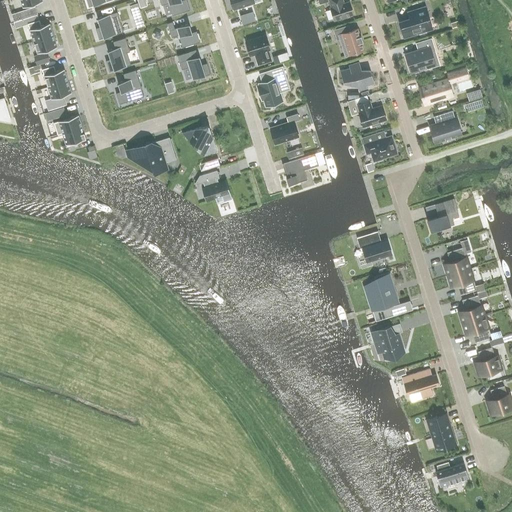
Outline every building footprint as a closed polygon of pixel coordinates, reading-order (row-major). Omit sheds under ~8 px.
[(159,0),(161,5),(163,5),(168,3),(171,14),(172,15),(190,10),(186,0),(182,0),(181,0),(159,0)] [(230,0),(233,9),(254,3),(253,0),(230,0)] [(342,4),(341,0),(328,0),(331,7),(330,8),(334,20),(352,14),(348,2),(342,4)] [(135,20),(142,18),(138,5),(131,7),(135,20)] [(34,7),(21,11),(23,19),(37,14),(34,7)] [(428,30),(425,19),(428,18),(425,7),(410,12),(412,18),(399,22),(404,38),(419,33),(419,35),(427,32),(426,31),(432,29),(431,28),(428,30)] [(100,27),(95,28),(99,39),(123,32),(117,12),(97,18),(100,27)] [(243,24),(254,20),(252,12),(240,16),(243,24)] [(37,15),(23,20),(24,24),(27,23),(39,20),(37,15)] [(33,41),(53,35),(49,23),(41,26),(39,20),(27,23),(33,41)] [(172,22),(167,23),(171,37),(178,35),(182,47),(200,42),(196,31),(192,32),(189,24),(174,28),(172,22)] [(350,31),(349,25),(333,30),(336,40),(343,38),(349,55),(364,50),(361,42),(362,42),(363,42),(361,36),(360,36),(359,36),(357,29),(350,31)] [(53,35),(33,41),(37,53),(57,47),(53,35)] [(265,35),(246,41),(250,56),(255,54),(258,64),(271,60),(267,50),(269,50),(265,35)] [(110,59),(105,60),(109,72),(130,65),(126,53),(129,52),(125,38),(113,41),(115,48),(107,51),(110,59)] [(424,70),(435,66),(431,52),(435,50),(431,38),(415,43),(418,51),(405,55),(411,72),(423,68),(424,70)] [(46,52),(34,56),(37,64),(48,61),(46,52)] [(189,52),(177,55),(181,69),(183,69),(188,67),(192,78),(192,80),(210,74),(206,63),(202,65),(199,56),(197,57),(192,58),(190,52),(189,52)] [(281,54),(274,56),(276,63),(283,61),(281,54)] [(366,86),(374,83),(370,70),(361,70),(358,61),(348,65),(349,68),(339,71),(344,84),(357,84),(359,91),(367,88),(366,86)] [(260,85),(257,86),(259,91),(259,92),(260,94),(262,99),(264,99),(266,106),(273,104),(275,104),(275,103),(279,102),(280,102),(282,101),(281,100),(279,93),(279,91),(281,90),(279,81),(287,79),(283,66),(270,70),(272,77),(265,79),(265,81),(261,83),(259,83),(260,85)] [(467,78),(464,68),(465,68),(465,67),(446,73),(447,74),(448,74),(449,79),(420,88),(422,94),(422,96),(425,105),(424,106),(424,107),(435,103),(435,102),(442,99),(442,101),(454,97),(454,96),(452,97),(448,84),(467,78)] [(64,69),(44,75),(47,87),(68,81),(64,69)] [(120,92),(116,93),(119,104),(144,96),(135,70),(123,74),(125,80),(117,83),(120,92)] [(68,81),(47,87),(51,99),(71,93),(68,81)] [(482,96),(480,88),(466,93),(468,101),(482,96)] [(367,96),(354,100),(356,105),(357,105),(368,101),(367,96)] [(0,118),(9,119),(2,99),(0,99),(0,118)] [(372,108),(369,101),(368,101),(357,105),(359,112),(358,113),(363,127),(371,124),(372,127),(380,124),(379,122),(386,120),(381,105),(372,108)] [(63,107),(54,110),(56,116),(65,113),(63,107)] [(455,119),(452,110),(433,116),(435,123),(429,125),(434,142),(444,139),(445,140),(451,138),(451,137),(460,133),(456,119),(455,119)] [(288,123),(270,128),(275,144),(298,136),(294,122),(299,120),(297,113),(286,117),(288,123)] [(57,135),(61,133),(82,126),(78,115),(53,123),(57,135)] [(204,155),(203,155),(204,155),(217,151),(208,125),(181,133),(189,141),(191,138),(199,142),(204,155)] [(61,133),(65,145),(86,138),(82,126),(61,133)] [(378,140),(376,133),(361,138),(366,153),(371,152),(372,156),(371,156),(373,162),(382,159),(382,158),(396,153),(391,136),(378,140)] [(176,159),(169,137),(127,150),(129,157),(140,161),(148,158),(151,165),(151,166),(151,167),(152,167),(152,168),(153,169),(154,169),(155,170),(156,170),(157,171),(158,171),(159,171),(161,170),(167,168),(165,163),(176,159)] [(304,170),(318,165),(315,153),(282,163),(282,164),(283,164),(287,174),(285,175),(286,178),(288,185),(289,185),(307,179),(304,170)] [(207,168),(201,170),(201,171),(220,165),(217,158),(205,162),(207,168)] [(221,196),(223,201),(232,199),(226,179),(218,182),(217,178),(219,178),(216,170),(199,176),(195,182),(196,185),(203,183),(204,186),(201,187),(206,201),(221,196)] [(427,219),(431,232),(450,226),(446,213),(457,209),(453,198),(434,204),(438,215),(427,219)] [(360,248),(362,247),(367,262),(391,254),(387,239),(379,241),(378,239),(380,238),(377,231),(356,238),(360,248)] [(448,275),(469,269),(466,257),(465,257),(462,247),(447,252),(449,259),(451,258),(452,261),(444,264),(448,275)] [(469,269),(448,275),(451,287),(459,284),(460,287),(458,288),(460,295),(476,290),(473,280),(469,269)] [(375,283),(364,286),(371,309),(377,307),(377,308),(397,302),(394,292),(390,294),(388,288),(392,287),(388,274),(374,279),(375,283)] [(459,312),(463,323),(484,316),(480,305),(479,305),(476,296),(462,300),(464,307),(466,306),(467,309),(459,312)] [(381,319),(388,317),(385,308),(378,311),(381,319)] [(488,328),(484,316),(463,323),(466,334),(474,332),(475,335),(473,336),(475,342),(489,338),(486,328),(488,328)] [(380,342),(382,351),(385,358),(395,359),(398,356),(397,353),(403,351),(398,333),(392,335),(389,327),(389,326),(372,332),(375,343),(380,342)] [(483,360),(475,363),(479,375),(488,372),(490,378),(501,375),(499,368),(500,368),(497,356),(495,357),(492,347),(478,351),(480,358),(482,358),(483,360)] [(397,376),(406,374),(404,368),(395,371),(397,376)] [(436,374),(431,376),(429,369),(430,369),(429,368),(401,377),(401,378),(402,377),(407,394),(407,395),(420,391),(422,398),(422,399),(433,395),(433,394),(432,395),(430,388),(439,385),(439,384),(438,385),(435,375),(436,375),(436,374)] [(494,396),(495,399),(487,401),(491,413),(511,405),(509,394),(507,395),(504,385),(490,390),(492,397),(494,396)] [(426,419),(435,448),(446,444),(445,441),(454,438),(450,428),(448,429),(448,426),(449,425),(448,421),(446,421),(444,415),(446,414),(446,413),(426,419)] [(436,472),(440,486),(440,487),(468,478),(468,477),(463,463),(464,463),(463,462),(449,467),(448,462),(436,465),(436,466),(437,466),(438,470),(435,471),(435,472),(436,472)]
